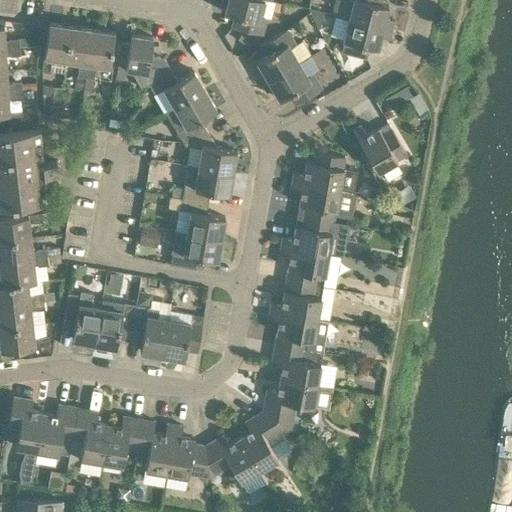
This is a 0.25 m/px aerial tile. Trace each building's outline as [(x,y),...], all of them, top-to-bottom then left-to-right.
[(226,0),(228,0),(224,13),(234,16),(231,27),(262,35),(266,18),(260,16),(264,0),(226,0)] [(348,19),(391,30),(394,21),(385,19),(388,6),(380,4),(381,0),(336,0),(333,15),(348,19)] [(391,30),(348,19),(343,40),(340,52),(366,58),(369,47),(377,49),(380,37),(389,39),(391,30)] [(52,59),(66,61),(71,26),(49,23),(44,56),(41,72),(51,73),(52,63),(52,59)] [(0,48),(19,47),(19,39),(9,40),(4,41),(3,26),(0,26),(0,48)] [(77,77),(85,78),(92,29),(71,26),(66,61),(80,63),(79,67),(78,67),(77,77)] [(114,33),(92,29),(85,78),(94,79),(95,69),(94,69),(95,65),(110,67),(114,33)] [(263,72),(257,76),(262,84),(298,63),(290,49),(296,45),(286,30),(259,46),(265,56),(256,61),(263,72)] [(144,87),(148,85),(171,71),(164,59),(150,57),(153,38),(130,35),(128,52),(120,51),(118,63),(126,64),(125,69),(134,70),(144,87)] [(28,47),(19,47),(0,48),(0,70),(6,70),(5,56),(10,56),(28,55),(28,47)] [(298,63),(262,84),(267,92),(273,89),(279,100),(288,95),(294,105),(321,89),(312,74),(307,77),(298,63)] [(6,70),(0,70),(0,91),(22,90),(21,82),(12,83),(7,84),(6,70)] [(177,81),(171,71),(148,85),(154,95),(164,89),(175,108),(205,90),(193,71),(177,81)] [(391,102),(412,93),(409,85),(388,94),(391,102)] [(0,114),(9,114),(9,113),(8,99),(13,99),(22,99),(22,90),(0,91),(0,114)] [(182,142),(206,129),(200,119),(216,110),(205,90),(175,108),(165,113),(176,132),(182,142)] [(410,96),(417,111),(426,107),(420,92),(410,96)] [(37,112),(18,113),(9,113),(9,114),(0,114),(0,206),(47,201),(44,174),(57,172),(56,161),(43,162),(39,128),(38,128),(37,112)] [(406,154),(391,129),(381,134),(378,128),(366,135),(361,126),(353,130),(377,172),(397,161),(396,160),(406,154)] [(215,145),(206,129),(182,142),(185,146),(201,149),(198,167),(232,173),(236,151),(215,147),(215,145)] [(342,168),(344,157),(315,152),(313,163),(306,162),(304,175),(293,173),(292,181),(339,189),(353,192),(357,171),(342,168)] [(228,195),(232,173),(198,167),(194,188),(184,186),(182,198),(208,203),(210,191),(228,195)] [(297,215),(333,222),(335,211),(336,211),(339,189),(292,181),(290,189),(301,191),(297,215)] [(190,212),(187,233),(221,239),(225,217),(206,214),(208,203),(182,198),(180,210),(190,212)] [(0,240),(30,237),(29,223),(33,223),(33,224),(43,223),(42,213),(27,215),(0,218),(0,240)] [(333,222),(297,215),(293,239),(282,237),(280,246),(328,254),(341,256),(347,224),(333,222)] [(221,239),(187,233),(175,231),(171,252),(172,253),(170,265),(196,269),(198,258),(217,261),(221,239)] [(30,237),(0,240),(0,262),(47,257),(46,249),(37,250),(37,251),(32,251),(30,237)] [(290,256),(286,280),(323,286),(328,254),(280,246),(279,254),(290,256)] [(61,255),(47,257),(0,262),(0,276),(1,284),(27,281),(28,282),(35,281),(34,266),(38,266),(38,267),(48,265),(48,264),(59,262),(61,255)] [(271,302),(269,310),(317,319),(323,286),(286,280),(281,304),(271,302)] [(0,283),(0,306),(44,301),(43,293),(34,294),(34,295),(29,295),(28,282),(27,281),(1,284),(0,283)] [(79,295),(68,293),(62,329),(73,331),(72,339),(94,343),(100,308),(90,306),(92,293),(80,291),(79,295)] [(44,301),(0,306),(0,328),(32,324),(31,310),(35,310),(35,311),(52,309),(51,300),(44,301)] [(100,308),(94,343),(116,347),(118,339),(129,341),(136,305),(124,303),(122,312),(100,308)] [(139,350),(162,354),(168,319),(157,318),(158,309),(136,305),(129,341),(141,343),(139,350)] [(279,320),(274,344),(304,350),(306,339),(313,340),(317,319),(269,310),(268,319),(279,320)] [(169,311),(168,319),(162,354),(184,358),(185,350),(197,352),(203,317),(169,311)] [(32,324),(0,328),(0,347),(0,351),(34,347),(49,345),(48,336),(38,337),(34,338),(32,324)] [(280,379),(317,385),(322,353),(304,350),(274,344),(271,364),(282,366),(280,379)] [(266,389),(263,410),(290,428),(295,403),(313,406),(317,385),(280,379),(277,391),(266,389)] [(32,475),(37,450),(43,413),(31,411),(33,400),(13,397),(7,426),(19,428),(15,447),(26,449),(24,464),(23,464),(21,473),(32,475)] [(56,415),(43,413),(37,450),(58,454),(69,456),(67,465),(68,465),(77,408),(58,405),(56,415)] [(79,458),(101,462),(108,425),(95,422),(97,411),(77,408),(68,465),(79,458)] [(250,431),(239,438),(259,470),(277,459),(291,450),(281,434),(290,428),(263,410),(245,422),(250,431)] [(120,427),(108,425),(101,462),(123,465),(126,447),(137,449),(142,419),(122,416),(120,427)] [(166,473),(174,425),(166,423),(164,434),(152,432),(154,421),(142,419),(137,449),(148,451),(145,469),(166,473)] [(183,426),(174,425),(166,473),(187,477),(188,473),(209,477),(205,446),(193,444),(194,440),(181,437),(183,426)] [(259,470),(239,438),(229,444),(223,435),(205,446),(209,477),(230,464),(240,481),(244,479),(250,489),(265,481),(259,470)] [(25,500),(24,501),(24,511),(60,511),(61,501),(25,500)]
